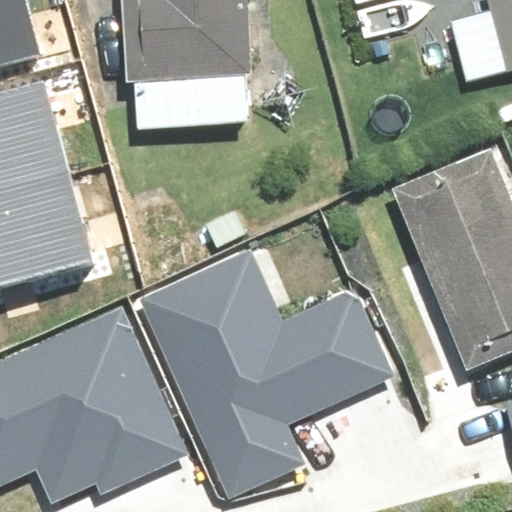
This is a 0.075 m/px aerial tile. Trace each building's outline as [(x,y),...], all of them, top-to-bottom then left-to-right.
[(0,0),(0,64),(35,56),(21,0),(0,0)] [(120,0),(124,83),(133,83),(135,130),(251,125),(245,0),(120,0)] [(511,0),(486,0),(506,72),(511,69),(511,0)] [(0,87),(0,281),(83,261),(38,78),(0,87)] [(393,191),(466,365),(511,345),(511,182),(497,147),(393,191)] [(142,296),(228,494),(310,459),(291,416),(398,369),(361,284),(288,315),(258,246),(142,296)] [(0,350),(0,479),(44,459),(60,493),(97,476),(104,491),(198,448),(127,293),(0,350)] [(511,396),(502,399),(511,431),(511,396)]
